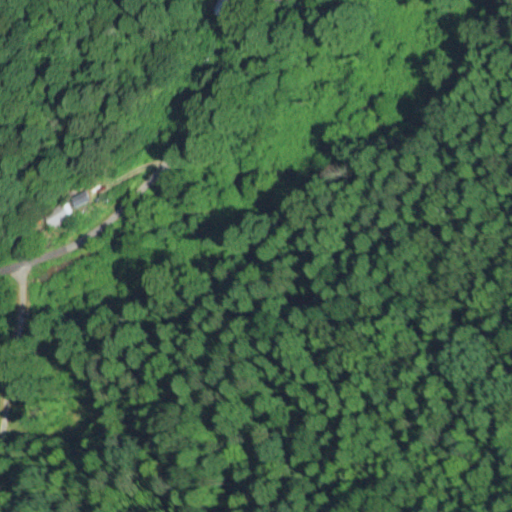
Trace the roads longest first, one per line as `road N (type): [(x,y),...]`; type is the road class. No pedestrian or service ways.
road 1 (residential): [(0,270),(86,236),(185,145),(236,84),(273,0)]
road 2 (residential): [(0,429),(20,264)]
